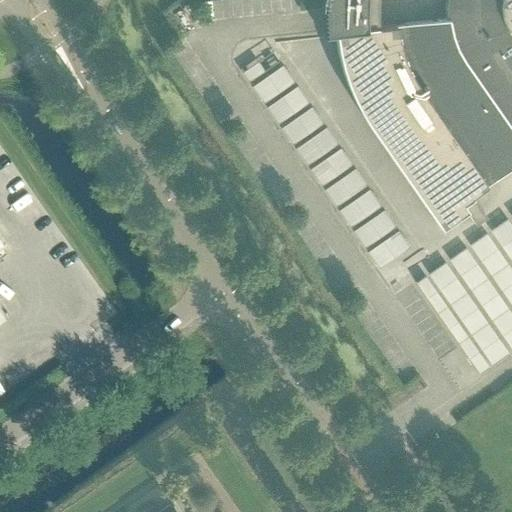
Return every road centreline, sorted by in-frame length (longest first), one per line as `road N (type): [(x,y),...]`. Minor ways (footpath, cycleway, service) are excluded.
road 1 (tertiary): [(375,511),(221,287)]
road 2 (unclassified): [(0,439),(221,287)]
road 3 (tertiary): [(221,287),(84,92)]
